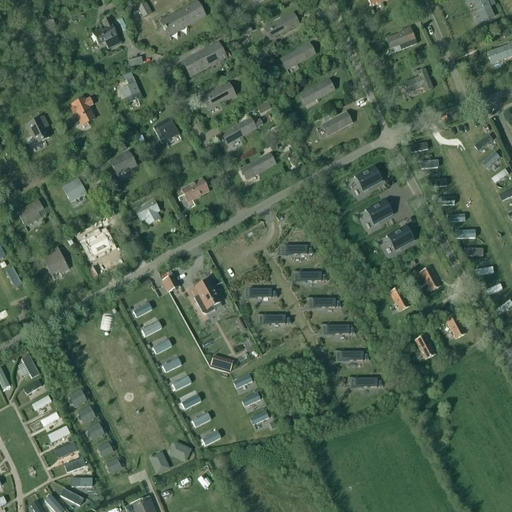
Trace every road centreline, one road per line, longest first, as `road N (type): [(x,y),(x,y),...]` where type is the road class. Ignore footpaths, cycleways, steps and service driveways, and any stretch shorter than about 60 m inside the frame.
road 1 (unclassified): [(511,366),(388,137)]
road 2 (residential): [(143,270),(83,162),(34,179)]
road 3 (residential): [(242,216),(163,63)]
road 4 (unclassified): [(242,216),(388,137)]
road 5 (unclassified): [(0,346),(143,270)]
road 6 (unclassified): [(388,137),(330,0)]
